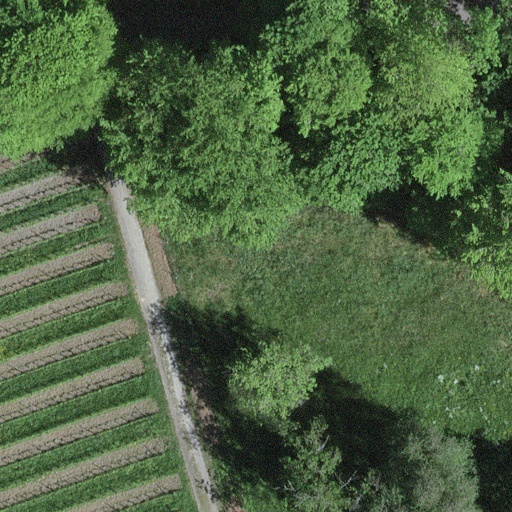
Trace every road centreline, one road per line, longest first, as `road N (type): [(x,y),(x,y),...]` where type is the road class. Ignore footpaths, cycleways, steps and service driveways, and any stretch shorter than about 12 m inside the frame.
road 1 (track): [(217,511),(91,43)]
road 2 (track): [(91,43),(511,16)]
